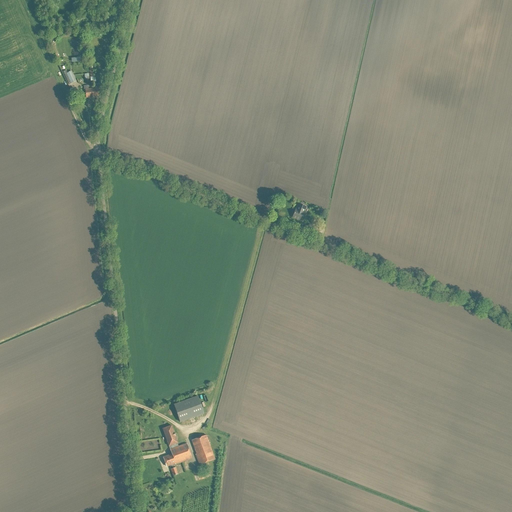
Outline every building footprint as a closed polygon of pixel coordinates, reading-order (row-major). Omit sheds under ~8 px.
[(66,74),(71,84),(76,81),(71,71),(66,74)] [(93,98),(92,89),(88,89),(88,86),(84,86),(84,90),(85,90),(86,98),(89,97),(90,98),(93,98)] [(293,217),(302,221),(305,213),(302,212),(303,210),(304,210),(306,206),(299,204),(298,208),(299,208),(298,210),(296,209),(293,217)] [(306,231),(321,237),(323,231),(309,225),(306,231)] [(173,404),(180,422),(204,414),(198,396),(173,404)] [(172,454),(163,457),(166,466),(170,465),(173,476),(178,474),(175,468),(174,468),(173,465),(175,464),(175,465),(192,459),(187,443),(178,446),(177,443),(178,443),(172,425),(162,428),(170,451),(170,450),(172,454)] [(196,454),(195,454),(199,465),(215,459),(206,435),(191,440),(196,454)]
